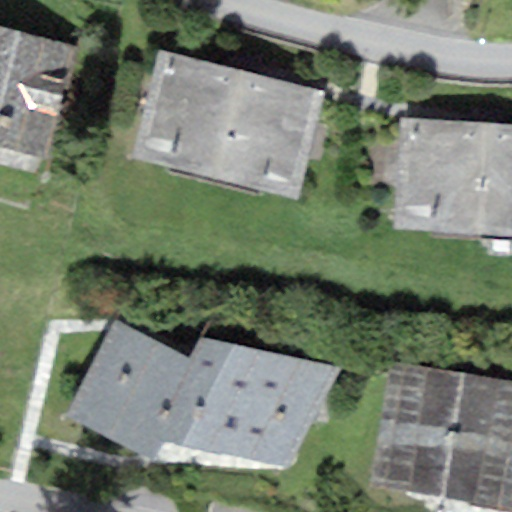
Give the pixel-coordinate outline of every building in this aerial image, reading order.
[(0,165),(31,174),(60,60),(0,44),(0,165)] [(333,101),(170,58),(142,164),(304,207),(333,101)] [(511,134),(407,133),(405,237),(511,239),(511,134)] [(225,361),(118,330),(55,422),(133,472),(150,450),(279,480),(329,397),(296,364),(225,361)] [(499,511),(511,463),(511,397),(393,367),(363,485),(469,511),(499,511)]
